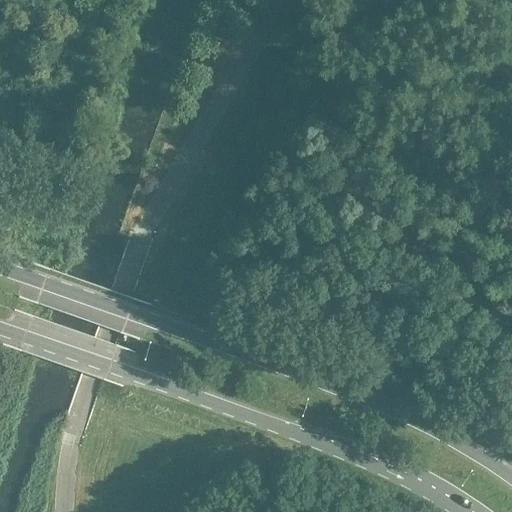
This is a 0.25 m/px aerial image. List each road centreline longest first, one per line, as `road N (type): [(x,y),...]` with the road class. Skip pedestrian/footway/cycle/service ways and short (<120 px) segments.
road 1 (secondary): [(511,479),(396,415),(0,267)]
road 2 (secondary): [(0,329),(339,448),(462,511)]
